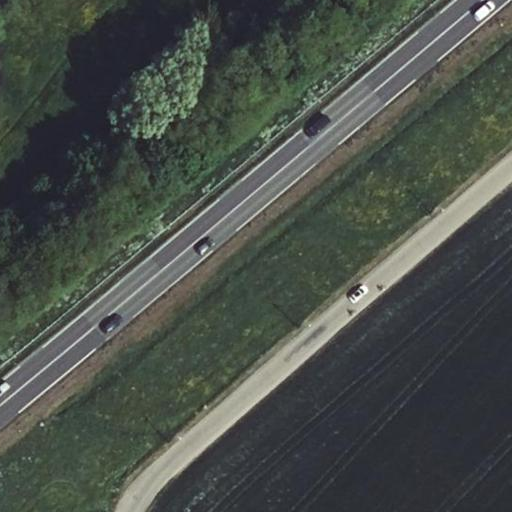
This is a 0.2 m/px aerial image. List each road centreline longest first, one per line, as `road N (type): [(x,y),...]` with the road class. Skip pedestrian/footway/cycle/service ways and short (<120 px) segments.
road 1 (trunk): [(479,0),(0,401)]
road 2 (residential): [(511,169),(157,474),(129,511)]
